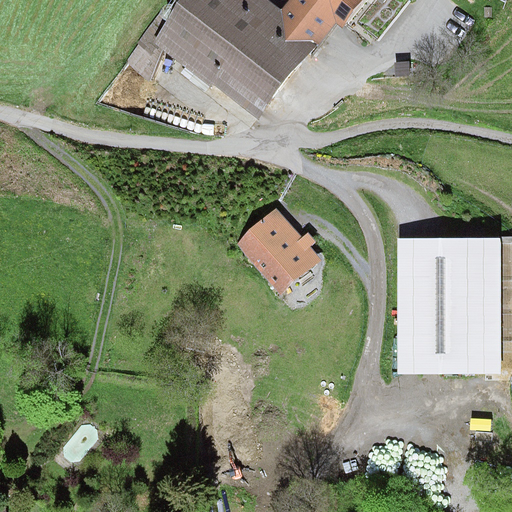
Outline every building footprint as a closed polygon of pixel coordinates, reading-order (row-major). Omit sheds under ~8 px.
[(291,1),(289,0),(194,0),(166,38),(273,119),(337,35),(291,1)] [(292,0),(291,1),(337,35),(345,19),(352,24),(371,0),(292,0)] [(132,66),(157,75),(167,45),(142,37),(132,66)] [(333,266),(292,213),(249,246),(289,299),(333,266)] [(511,239),(411,240),(411,370),(511,369),(511,239)] [(13,511),(12,500),(0,501),(0,511),(13,511)]
